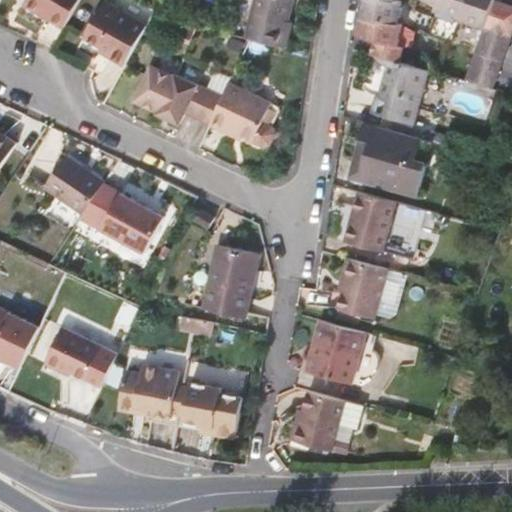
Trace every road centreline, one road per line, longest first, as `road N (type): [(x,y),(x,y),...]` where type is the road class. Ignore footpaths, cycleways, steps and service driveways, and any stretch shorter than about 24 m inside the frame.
road 1 (residential): [(338,0),(302,219),(95,123),(33,81)]
road 2 (secondary): [(511,483),(255,491)]
road 3 (residential): [(0,402),(72,445),(127,500)]
road 4 (secondary): [(127,500),(83,499),(0,462)]
